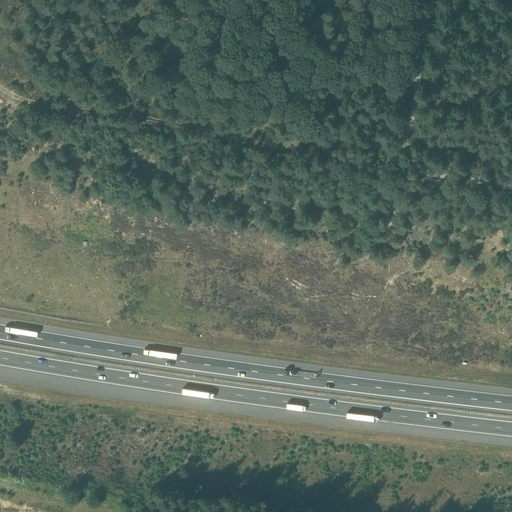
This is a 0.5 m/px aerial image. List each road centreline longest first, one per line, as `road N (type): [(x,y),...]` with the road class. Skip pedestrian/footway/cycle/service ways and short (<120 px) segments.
road 1 (motorway): [(0,357),(511,431)]
road 2 (motorway): [(511,401),(0,331)]
road 3 (track): [(399,165),(431,0)]
